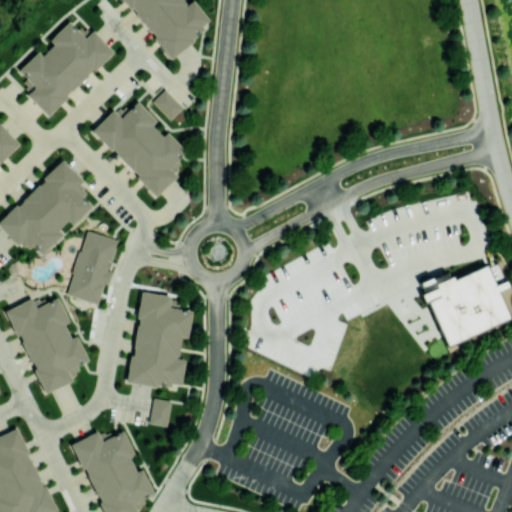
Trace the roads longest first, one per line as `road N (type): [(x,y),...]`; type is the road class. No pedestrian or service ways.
road 1 (residential): [(493,127),(339,170),(229,226)]
road 2 (residential): [(245,250),(345,194),(498,149)]
road 3 (residential): [(233,0),(216,223)]
road 4 (residential): [(217,281),(215,395),(180,474)]
road 5 (residential): [(223,224),(207,224),(188,243),(188,262),(208,280),(226,280),(244,259),(243,240),(223,224)]
road 6 (residential): [(470,0),(493,127)]
